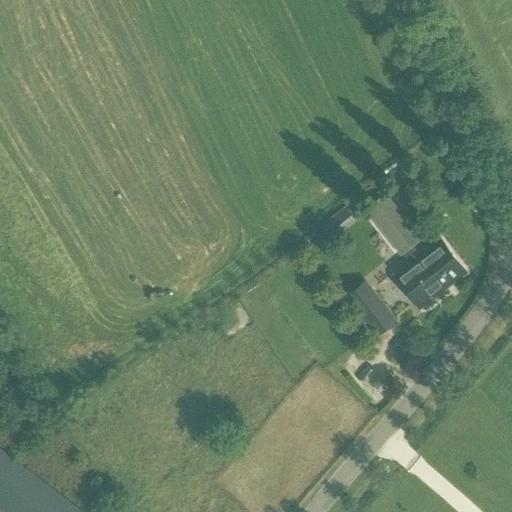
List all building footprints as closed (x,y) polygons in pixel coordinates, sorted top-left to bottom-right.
[(363,209),(400,255),(421,238),(384,192),(363,209)] [(439,200),(423,204),(427,219),(442,216),(439,200)] [(346,205),(319,226),(329,239),(357,218),(346,205)] [(420,307),(465,272),(440,240),(395,275),(420,307)] [(376,337),(397,320),(365,280),(344,296),(376,337)] [(78,511),(0,454),(0,511),(1,511),(78,511)]
